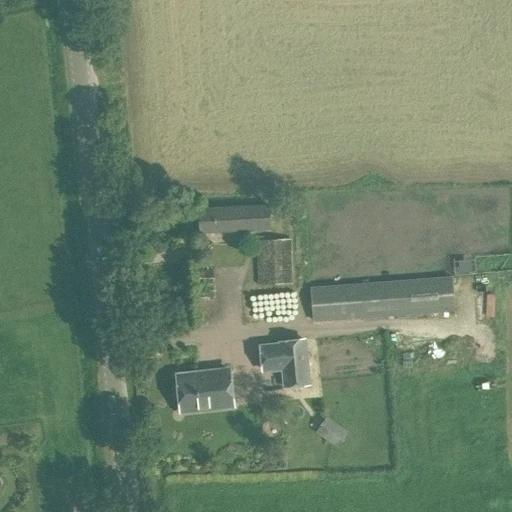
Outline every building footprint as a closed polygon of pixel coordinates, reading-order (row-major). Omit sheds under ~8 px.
[(200,232),(270,228),(269,205),(198,208),(200,232)] [(171,256),(171,247),(144,245),(144,255),(171,256)] [(314,321),(383,316),(454,311),(451,277),(312,287),(314,321)] [(285,386),(309,383),(304,339),(280,342),(280,344),(261,346),(263,370),(283,368),(285,386)] [(181,411),(233,406),(229,369),(177,375),(181,411)] [(324,438),(339,448),(350,432),(336,422),(324,438)]
